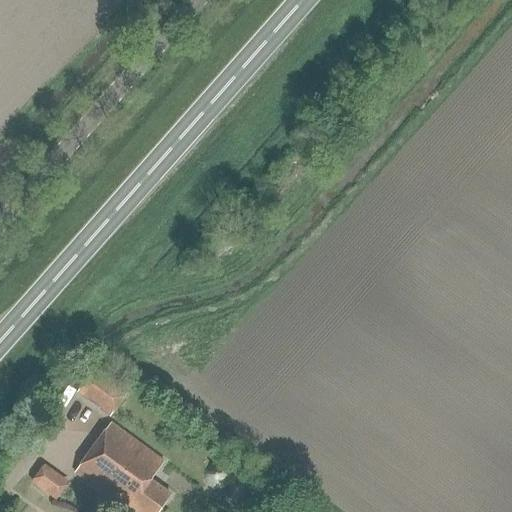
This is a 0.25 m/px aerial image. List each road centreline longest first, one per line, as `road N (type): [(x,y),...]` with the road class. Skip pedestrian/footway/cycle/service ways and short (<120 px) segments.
road 1 (trunk): [(0,342),(303,0)]
road 2 (unclassified): [(0,224),(198,0)]
